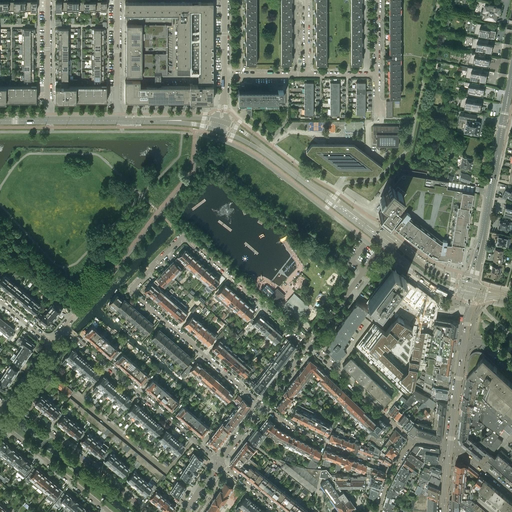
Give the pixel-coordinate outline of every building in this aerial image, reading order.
[(389,54),(385,51),(385,53),(386,58),(389,57),(390,57),(390,97),(400,98),(400,97),(400,94),(400,90),(400,88),(400,84),(400,81),(400,77),(400,74),(400,70),(400,68),(400,64),(400,61),(400,53),(400,50),(400,46),(400,44),(400,40),(400,37),(400,33),(400,30),(400,26),(400,24),(400,20),(400,17),(400,13),(400,11),(400,10),(400,7),(400,4),(399,0),(390,0),(390,54),(389,54)] [(11,11),(11,3),(8,3),(8,2),(2,2),(2,11),(11,11)] [(19,11),(19,2),(13,2),(13,3),(11,3),(11,11),(19,11)] [(28,11),(28,3),(25,3),(25,2),(19,2),(19,11),(28,11)] [(36,11),(36,2),(30,2),(30,3),(28,3),(28,11),(36,11)] [(64,11),(64,3),(61,3),(61,2),(55,2),(55,11),(64,11)] [(72,11),(72,2),(66,2),(66,3),(64,3),(64,11),(72,11)] [(81,11),(81,3),(78,3),(78,2),(72,2),(72,11),(81,11)] [(89,11),(89,2),(83,2),(83,3),(81,3),(81,11),(89,11)] [(98,11),(98,3),(95,3),(95,2),(89,2),(89,11),(98,11)] [(107,11),(106,2),(100,2),(100,3),(98,3),(98,11),(107,11)] [(213,84),(213,17),(213,2),(125,2),(125,19),(127,19),(127,14),(178,14),(178,17),(177,16),(177,75),(192,75),(192,84),(190,84),(190,86),(189,101),(207,101),(207,99),(213,99),(213,84)] [(499,14),(500,8),(496,7),(496,6),(489,5),(488,6),(485,5),(484,10),(481,9),(480,14),(485,15),(485,17),(489,18),(490,19),(490,18),(496,19),(497,15),(496,15),(497,13),(499,14)] [(256,6),(246,6),(246,12),(245,12),(244,12),(244,15),(245,15),(246,15),(246,21),(256,21),(256,6)] [(291,6),(282,6),(281,6),(281,21),(282,21),(291,21),(291,15),(292,15),(292,12),(291,12),(291,6)] [(326,6),(316,6),(316,12),(315,12),(314,12),(315,15),(316,15),(316,21),(326,21),(326,6)] [(361,6),(352,6),(351,6),(351,21),(352,21),(361,21),(361,15),(362,15),(362,12),(361,12),(361,6)] [(256,21),(246,21),(246,27),(245,27),(245,26),(244,30),(245,30),(245,29),(246,29),(246,35),(256,35),(256,21)] [(291,21),(282,21),(281,21),(281,35),(282,35),(291,35),(291,29),(292,29),(292,30),(292,26),(292,27),(291,27),(291,21)] [(326,21),(316,21),(316,27),(315,27),(315,26),(315,30),(315,29),(316,29),(316,35),(326,35),(326,21)] [(361,21),(352,21),(351,21),(351,35),(352,35),(361,35),(361,29),(362,29),(362,30),(362,26),(362,27),(361,27),(361,21)] [(474,33),(494,37),(496,30),(491,29),(492,26),(476,23),(474,33)] [(142,24),(126,24),(126,76),(142,76),(142,24)] [(256,35),(246,35),(246,41),(245,41),(244,44),(245,44),(246,44),(246,50),(256,50),(256,35)] [(291,35),(282,35),(281,35),(281,49),(282,49),(291,49),(291,44),(292,44),(292,41),(291,41),(291,35)] [(326,35),(316,35),(316,41),(315,41),(315,44),(316,44),(316,49),(326,49),(326,35)] [(361,35),(352,35),(351,35),(351,50),(352,50),(361,50),(361,44),(362,44),(362,41),(361,41),(361,35)] [(471,48),(492,52),(493,45),(488,44),(489,40),(473,37),(471,48)] [(291,49),(282,49),(281,49),(281,64),(291,64),(291,58),(292,58),(292,55),(291,55),(291,49)] [(326,49),(316,49),(316,55),(315,55),(315,58),(316,58),(316,64),(326,64),(326,49)] [(256,50),(246,50),(246,56),(245,56),(245,55),(245,59),(245,58),(246,58),(246,64),(256,64),(256,50)] [(361,50),(352,50),(351,50),(351,64),(361,64),(361,58),(362,58),(362,55),(361,55),(361,50)] [(468,63),(489,67),(490,59),(485,58),(486,55),(470,52),(468,63)] [(465,77),(486,81),(487,74),(483,73),(483,70),(467,67),(465,77)] [(70,87),(70,80),(58,80),(55,80),(55,101),(107,101),(107,89),(107,87),(70,87)] [(189,101),(190,86),(146,86),(140,86),(140,81),(125,80),(125,101),(189,101)] [(467,93),(483,96),(484,89),(480,88),(480,84),(465,81),(464,85),(468,86),(467,93)] [(245,82),(245,90),(241,90),(238,90),(238,105),(241,105),(245,105),(245,107),(246,111),(248,114),(252,117),(252,107),(252,105),(278,105),(278,104),(284,104),(284,105),(285,105),(285,93),(283,93),(283,90),(277,90),(252,90),(252,82),(245,82)] [(0,87),(0,101),(36,101),(36,87),(0,87)] [(480,111),(482,103),(477,102),(478,99),(472,98),(466,97),(462,96),(460,107),(480,111)] [(478,135),(480,122),(475,121),(475,119),(476,120),(476,117),(460,113),(460,116),(467,118),(466,122),(465,130),(464,132),(478,135)] [(398,126),(380,126),(373,126),(373,143),(376,143),(376,147),(376,146),(398,146),(398,126)] [(381,165),(354,144),(353,144),(352,144),(334,144),(325,144),(318,144),(312,144),(311,144),(311,145),(310,145),(308,148),(306,150),(306,151),(306,152),(306,153),(334,173),(334,174),(335,174),(342,174),(354,174),(375,174),(376,174),(377,174),(377,173),(381,167),(382,167),(382,166),(381,166),(381,165)] [(473,160),(462,157),(460,168),(470,170),(473,160)] [(461,261),(470,210),(473,193),(446,188),(448,181),(434,179),(435,175),(404,169),(403,169),(402,169),(401,169),(400,169),(399,170),(398,171),(388,184),(390,186),(384,195),(385,196),(381,201),(385,204),(381,209),(381,210),(380,211),(383,213),(382,216),(383,216),(382,218),(385,221),(386,219),(387,220),(389,218),(395,223),(394,225),(433,256),(461,261)] [(469,182),(471,176),(461,172),(458,179),(469,182)] [(511,198),(511,189),(509,188),(509,190),(505,189),(502,196),(510,199),(510,198),(511,198)] [(511,205),(505,204),(503,212),(510,214),(510,217),(511,217),(511,205)] [(499,224),(498,228),(508,230),(509,222),(506,221),(504,221),(500,220),(500,222),(499,222),(499,224)] [(496,243),(497,244),(498,244),(499,244),(506,245),(507,238),(499,236),(498,241),(497,241),(496,242),(496,243)] [(178,256),(177,256),(175,259),(179,263),(180,262),(184,265),(192,256),(188,252),(188,251),(186,250),(184,249),(180,254),(179,254),(178,255),(178,256)] [(504,262),(505,256),(503,255),(494,254),(493,260),(496,260),(495,263),(502,264),(502,261),(504,262)] [(192,256),(184,265),(189,269),(197,260),(195,258),(195,257),(193,256),(192,256)] [(175,259),(172,261),(171,263),(170,263),(169,264),(169,265),(168,266),(177,274),(181,269),(177,265),(179,263),(175,259)] [(197,260),(189,269),(193,273),(201,264),(199,262),(199,261),(198,260),(197,260)] [(492,265),(492,271),(500,272),(502,264),(495,263),(495,265),(492,265)] [(201,264),(193,273),(198,276),(205,268),(204,266),(204,265),(202,264),(201,264)] [(165,269),(164,270),(172,278),(177,274),(168,266),(167,267),(166,267),(165,268),(165,269)] [(374,291),(367,301),(371,304),(374,306),(379,310),(379,311),(393,293),(397,296),(408,281),(404,279),(405,277),(404,277),(401,274),(391,267),(390,268),(389,267),(378,282),(380,284),(377,288),(376,287),(374,290),(374,291)] [(206,268),(205,268),(198,276),(202,280),(210,271),(208,270),(208,269),(207,268),(206,268)] [(162,272),(160,274),(168,282),(172,278),(164,270),(163,270),(162,271),(162,272)] [(210,272),(210,271),(202,280),(207,284),(214,275),(213,274),(213,273),(211,272),(210,272)] [(158,276),(156,278),(160,282),(164,286),(168,282),(160,274),(159,274),(158,275),(158,276)] [(215,276),(214,275),(207,284),(212,288),(219,280),(217,278),(217,277),(216,276),(215,276)] [(1,279),(0,278),(0,287),(1,288),(8,280),(4,276),(1,279)] [(8,280),(1,288),(4,291),(5,290),(6,291),(13,283),(8,280)] [(397,296),(394,316),(411,326),(415,327),(416,325),(428,327),(428,325),(429,323),(430,317),(430,314),(434,315),(436,303),(408,281),(397,296)] [(13,283),(6,291),(8,292),(7,293),(10,295),(17,287),(13,283)] [(154,287),(151,283),(151,284),(150,283),(149,285),(149,286),(144,290),(146,292),(146,293),(147,294),(148,294),(153,298),(160,289),(156,286),(154,287)] [(217,293),(222,298),(229,289),(228,288),(227,287),(224,285),(217,293)] [(17,287),(10,295),(13,298),(14,297),(15,298),(21,291),(17,287)] [(160,289),(153,298),(153,299),(154,300),(155,300),(157,302),(165,293),(160,289)] [(231,291),(229,289),(222,298),(227,302),(234,293),(233,292),(232,291),(231,291)] [(283,297),(281,296),(282,295),(276,289),(269,297),(277,304),(283,297)] [(21,291),(15,298),(17,299),(16,300),(19,303),(26,294),(21,291)] [(165,293),(157,302),(159,304),(159,303),(162,305),(169,297),(165,293)] [(236,295),(234,293),(227,302),(232,306),(239,298),(238,297),(238,296),(237,295),(236,295)] [(294,293),(285,303),(300,316),(309,306),(302,300),(301,299),(300,299),(294,293)] [(26,294),(19,303),(22,305),(22,304),(24,305),(30,298),(26,294)] [(109,304),(115,310),(116,308),(123,300),(122,299),(122,300),(116,295),(109,304)] [(169,297),(162,305),(162,306),(163,308),(164,307),(166,309),(173,300),(169,297)] [(30,298),(24,305),(25,307),(25,308),(28,310),(35,301),(30,298)] [(241,299),(239,298),(232,306),(236,310),(244,302),(243,301),(242,300),(241,299)] [(124,300),(123,300),(116,308),(121,312),(128,304),(126,302),(126,301),(125,300),(124,300)] [(173,300),(166,309),(166,310),(168,312),(169,311),(170,313),(178,304),(173,300)] [(35,301),(28,310),(30,312),(31,311),(33,313),(35,315),(39,310),(37,308),(39,305),(35,301)] [(246,304),(244,302),(236,310),(241,314),(248,306),(248,305),(247,304),(246,304)] [(356,302),(352,307),(348,312),(359,320),(367,310),(356,302)] [(129,304),(128,304),(121,312),(125,316),(133,308),(131,306),(131,305),(129,304)] [(178,304),(170,313),(171,313),(171,314),(172,316),(173,315),(175,317),(182,308),(178,304)] [(57,305),(55,308),(52,305),(49,310),(56,316),(57,317),(60,314),(59,313),(60,312),(62,309),(57,305)] [(251,308),(248,306),(241,314),(246,319),(254,310),(253,310),(253,309),(252,308),(251,308)] [(133,308),(125,316),(130,321),(138,312),(136,310),(135,309),(134,308),(133,308)] [(182,308),(175,317),(175,318),(177,319),(178,319),(180,321),(187,312),(182,308)] [(56,316),(49,310),(45,314),(53,321),(56,318),(55,318),(56,316)] [(391,311),(382,322),(385,324),(394,314),(391,311)] [(138,312),(130,321),(135,325),(142,316),(140,314),(140,313),(139,312),(138,312)] [(189,328),(197,320),(199,317),(193,312),(191,315),(192,316),(185,324),(187,326),(187,327),(188,328),(189,328)] [(348,312),(345,316),(341,322),(342,322),(352,330),(359,320),(348,312)] [(53,321),(45,314),(44,314),(42,316),(40,314),(36,318),(39,320),(47,327),(53,321)] [(252,324),(256,328),(264,319),(264,318),(264,317),(262,316),(261,316),(259,315),(252,324)] [(143,316),(142,316),(135,325),(140,329),(147,320),(145,318),(145,317),(144,317),(143,316)] [(354,346),(356,348),(359,351),(378,369),(400,390),(403,393),(407,397),(413,390),(410,387),(412,384),(417,360),(426,362),(429,344),(430,344),(432,334),(427,331),(428,327),(416,325),(415,327),(411,326),(394,316),(385,325),(382,329),(373,321),(372,323),(354,346)] [(456,329),(457,323),(456,322),(456,321),(434,318),(433,322),(433,325),(434,325),(443,326),(444,325),(456,329)] [(266,320),(264,319),(256,328),(261,332),(269,323),(268,322),(268,321),(267,320),(266,320)] [(148,321),(147,320),(140,329),(145,333),(152,324),(150,322),(149,321),(148,321)] [(197,320),(189,328),(191,330),(192,331),(193,332),(194,332),(201,324),(197,320)] [(10,325),(5,321),(0,326),(0,329),(3,333),(10,325)] [(342,322),(339,326),(334,332),(335,333),(345,340),(353,330),(352,330),(342,322)] [(271,324),(269,323),(261,332),(265,335),(273,326),(273,325),(271,324)] [(201,324),(194,332),(196,334),(196,335),(197,336),(198,336),(199,336),(206,328),(201,324)] [(13,331),(15,329),(10,325),(3,333),(8,336),(7,338),(10,340),(15,333),(13,331)] [(455,337),(456,329),(444,325),(443,326),(434,325),(434,327),(436,328),(442,331),(455,337)] [(86,333),(84,335),(86,336),(86,337),(88,339),(88,338),(96,330),(92,326),(87,332),(86,333)] [(275,328),(273,326),(265,335),(270,339),(278,330),(277,330),(277,329),(276,328),(275,328)] [(454,343),(455,337),(442,331),(436,328),(434,327),(432,333),(435,334),(433,339),(439,343),(441,338),(454,343)] [(206,328),(199,336),(200,338),(201,339),(202,340),(203,340),(211,332),(206,328)] [(96,330),(88,338),(90,340),(90,341),(92,342),(93,342),(100,333),(96,330)] [(151,338),(156,342),(163,334),(161,332),(161,331),(160,330),(159,330),(158,330),(151,338)] [(278,331),(278,330),(270,339),(274,343),(282,334),(280,333),(280,332),(279,330),(278,331)] [(211,332),(203,340),(205,342),(205,343),(206,344),(207,344),(208,344),(215,336),(211,332)] [(100,333),(93,342),(95,344),(95,345),(96,346),(97,346),(105,338),(100,333)] [(328,343),(327,345),(330,348),(327,350),(337,359),(346,349),(345,348),(350,343),(345,340),(335,333),(328,342),(328,343)] [(163,334),(156,342),(160,346),(167,337),(165,336),(165,335),(164,334),(163,334)] [(16,341),(23,345),(31,351),(33,348),(31,347),(33,344),(22,336),(21,338),(19,337),(16,341)] [(168,338),(167,337),(160,346),(165,350),(172,341),(170,340),(170,339),(169,338),(168,338)] [(105,338),(97,346),(98,346),(97,347),(99,349),(100,348),(102,350),(109,342),(105,338)] [(283,343),(280,347),(290,355),(293,350),(294,350),(295,349),(295,348),(296,346),(295,345),(294,345),(291,342),(291,341),(290,340),(289,340),(288,340),(286,338),(282,342),(283,343)] [(453,349),(454,343),(441,338),(439,343),(441,344),(453,349)] [(216,352),(224,343),(220,340),(212,349),(214,350),(214,351),(215,353),(216,352)] [(172,342),(172,341),(165,350),(169,354),(177,345),(175,344),(174,343),(173,342),(172,342)] [(109,342),(102,350),(102,351),(103,352),(104,352),(106,354),(114,345),(109,342)] [(224,343),(216,352),(218,354),(218,355),(220,356),(221,356),(229,347),(224,343)] [(431,343),(429,352),(434,353),(452,355),(453,351),(441,347),(431,343)] [(31,351),(23,345),(19,350),(28,356),(29,354),(30,354),(32,352),(31,351)] [(114,345),(106,354),(106,355),(108,356),(110,358),(118,349),(114,345)] [(177,346),(177,345),(169,354),(174,358),(181,349),(179,348),(179,347),(178,346),(177,346)] [(229,347),(221,356),(223,358),(223,359),(224,360),(225,360),(233,351),(229,347)] [(290,355),(280,347),(277,352),(286,359),(288,357),(289,357),(290,356),(290,355)] [(74,351),(72,349),(62,361),(64,364),(67,361),(69,362),(77,353),(76,353),(77,352),(75,350),(74,351)] [(181,350),(181,349),(174,358),(178,362),(186,353),(184,351),(183,351),(182,350),(181,350)] [(28,356),(19,350),(16,355),(25,361),(27,359),(27,358),(26,357),(28,356)] [(233,351),(225,360),(228,362),(227,363),(229,364),(230,364),(238,355),(233,351)] [(286,359),(277,352),(273,357),(282,364),(284,362),(285,362),(286,361),(286,360),(286,359)] [(429,352),(428,358),(434,359),(439,359),(451,361),(452,355),(434,353),(429,352)] [(511,382),(497,369),(481,354),(480,353),(479,353),(478,352),(477,352),(476,352),(475,352),(474,353),(473,353),(472,354),(471,355),(471,356),(470,357),(470,359),(467,375),(466,376),(467,376),(466,376),(481,381),(489,385),(479,399),(482,400),(487,404),(509,425),(508,425),(507,424),(510,427),(511,428),(511,382)] [(81,357),(77,353),(69,362),(73,366),(81,357)] [(122,353),(115,361),(117,363),(117,364),(118,365),(119,365),(126,356),(122,353)] [(186,354),(186,353),(178,362),(183,366),(190,357),(188,355),(187,354),(186,354)] [(25,361),(16,355),(13,360),(15,361),(13,364),(19,367),(20,365),(21,365),(22,364),(23,364),(24,364),(25,361)] [(238,355),(230,364),(230,365),(230,366),(232,367),(233,367),(235,368),(242,359),(238,355)] [(126,356),(119,365),(121,367),(121,368),(122,369),(123,369),(131,360),(126,356)] [(86,361),(81,357),(73,366),(78,370),(86,361)] [(282,364),(273,357),(269,362),(270,362),(279,369),(280,367),(281,367),(282,365),(282,364)] [(360,367),(358,365),(350,357),(342,365),(353,375),(360,367)] [(426,366),(425,372),(432,376),(434,377),(436,377),(448,379),(449,373),(437,371),(437,368),(433,367),(434,365),(434,359),(428,358),(427,366),(426,366)] [(242,359),(235,368),(235,369),(236,371),(237,371),(239,372),(247,363),(242,359)] [(434,365),(433,367),(437,368),(437,371),(449,373),(450,367),(437,365),(437,363),(438,363),(439,359),(434,359),(434,365)] [(131,360),(123,369),(125,370),(125,371),(127,373),(128,372),(128,373),(135,364),(131,360)] [(308,360),(307,362),(307,363),(305,365),(313,371),(314,370),(317,366),(315,364),(315,363),(314,362),(313,362),(309,360),(308,360)] [(90,365),(86,361),(78,370),(82,374),(90,365)] [(194,375),(201,366),(201,365),(200,364),(199,364),(197,362),(193,367),(189,371),(190,372),(194,375)] [(279,369),(270,362),(264,370),(272,377),(274,376),(274,375),(276,374),(275,373),(279,369)] [(247,363),(239,372),(240,373),(239,373),(241,375),(242,374),(244,376),(252,367),(247,363)] [(10,365),(6,370),(15,376),(17,373),(17,372),(18,370),(17,370),(19,367),(13,364),(12,366),(10,365)] [(135,364),(128,373),(128,374),(129,375),(130,375),(132,376),(140,368),(135,364)] [(189,371),(193,367),(190,364),(184,371),(186,373),(188,375),(190,372),(189,371)] [(95,369),(90,365),(82,374),(87,378),(95,369)] [(304,365),(303,367),(303,368),(301,370),(311,377),(313,375),(311,374),(313,371),(305,365),(304,365)] [(203,368),(201,366),(194,375),(198,379),(206,370),(206,369),(204,367),(203,368)] [(321,369),(317,366),(314,370),(318,373),(315,376),(318,379),(325,373),(323,371),(323,370),(322,369),(321,369)] [(371,377),(368,374),(360,367),(353,375),(363,385),(371,377)] [(140,368),(132,376),(132,377),(134,379),(135,378),(137,380),(144,372),(140,368)] [(95,369),(87,378),(89,380),(86,382),(89,385),(100,373),(97,371),(98,370),(96,369),(95,369)] [(15,376),(6,370),(3,375),(11,380),(12,378),(13,379),(14,379),(15,376)] [(208,372),(206,370),(198,379),(203,383),(211,374),(210,374),(210,373),(209,371),(208,372)] [(272,377),(264,370),(258,378),(266,385),(270,380),(271,380),(272,379),(272,378),(272,377)] [(300,370),(299,372),(298,374),(307,382),(311,377),(301,370),(300,370)] [(144,372),(137,380),(136,381),(138,383),(139,382),(141,384),(148,375),(144,372)] [(448,383),(448,379),(436,377),(434,377),(432,376),(425,372),(424,377),(434,381),(448,383)] [(325,373),(318,379),(316,382),(321,386),(329,377),(329,376),(328,375),(327,375),(325,373)] [(212,376),(211,374),(203,383),(207,387),(215,378),(215,377),(213,375),(212,376)] [(297,374),(294,379),(303,386),(307,382),(298,374),(297,374)] [(11,380),(3,375),(0,379),(8,385),(9,386),(11,383),(11,382),(10,382),(11,380)] [(105,378),(103,376),(93,389),(95,391),(98,388),(100,389),(108,380),(108,379),(106,377),(105,378)] [(479,386),(481,381),(466,376),(465,382),(479,386)] [(254,381),(253,380),(250,377),(247,381),(249,384),(260,393),(264,387),(265,387),(266,386),(266,385),(258,378),(255,382),(254,381)] [(331,379),(329,377),(321,386),(325,390),(333,381),(333,380),(332,379),(331,379)] [(373,394),(381,386),(371,377),(363,385),(373,394)] [(447,387),(448,383),(434,381),(424,377),(424,381),(432,384),(434,385),(447,387)] [(73,391),(57,378),(53,384),(68,396),(73,391)] [(215,378),(207,387),(212,391),(220,382),(218,380),(218,379),(216,378),(215,378)] [(153,379),(145,388),(147,389),(147,390),(149,391),(150,391),(157,382),(153,379)] [(294,379),(290,384),(297,390),(299,391),(303,386),(294,379)] [(112,384),(108,380),(100,389),(104,393),(112,384)] [(329,394),(338,385),(337,385),(337,384),(336,383),(335,383),(333,381),(325,390),(329,394)] [(447,387),(434,385),(432,384),(424,381),(423,385),(434,390),(446,392),(447,387)] [(157,382),(150,391),(152,393),(151,394),(153,395),(154,395),(161,386),(157,382)] [(220,382),(212,391),(216,395),(224,386),(222,384),(222,383),(221,382),(220,382)] [(480,387),(479,386),(465,382),(464,388),(478,392),(480,387)] [(117,388),(112,384),(104,393),(109,397),(117,388)] [(290,384),(286,388),(294,394),(297,390),(290,384)] [(334,398),(342,389),(342,388),(340,387),(338,385),(329,394),(334,398)] [(446,392),(434,390),(423,385),(422,388),(432,393),(434,395),(446,396),(446,392)] [(161,386),(154,395),(156,397),(156,398),(157,399),(158,399),(159,399),(166,390),(161,386)] [(224,386),(216,395),(221,399),(229,390),(227,388),(227,387),(225,386),(224,386)] [(391,396),(389,394),(381,386),(373,394),(383,404),(391,396)] [(122,392),(117,388),(109,397),(113,401),(122,392)] [(286,388),(282,393),(285,395),(281,400),(288,406),(292,401),(290,399),(294,394),(286,388)] [(479,393),(478,392),(464,388),(463,394),(477,399),(479,393)] [(344,391),(342,389),(334,398),(338,402),(346,394),(346,393),(346,392),(345,391),(344,391)] [(433,400),(425,395),(414,389),(404,402),(409,405),(409,406),(416,397),(423,401),(423,402),(433,408),(435,401),(433,400)] [(166,390),(159,399),(159,400),(160,401),(161,401),(163,403),(171,394),(166,390)] [(229,390),(221,399),(225,403),(233,394),(231,392),(231,391),(230,390),(229,390)] [(126,395),(122,392),(113,401),(118,405),(126,395)] [(171,394),(163,403),(163,404),(164,405),(165,405),(167,406),(175,398),(171,394)] [(347,394),(346,394),(338,402),(342,406),(351,398),(349,396),(349,395),(347,394)] [(479,399),(477,399),(463,394),(462,400),(473,404),(471,409),(473,410),(480,412),(481,413),(480,420),(483,422),(499,434),(504,429),(507,424),(508,425),(509,425),(487,404),(482,400),(479,399)] [(35,405),(38,408),(46,399),(41,395),(39,397),(37,396),(33,400),(35,402),(34,403),(36,404),(35,405)] [(127,396),(126,395),(118,405),(120,407),(117,410),(120,412),(131,400),(129,398),(129,397),(127,395),(127,396)] [(239,403),(243,399),(238,395),(234,399),(239,403)] [(43,411),(50,402),(52,400),(48,396),(46,399),(38,408),(41,410),(42,410),(43,411)] [(175,398),(167,406),(167,407),(169,409),(170,408),(172,410),(179,401),(175,398)] [(351,398),(342,406),(347,410),(355,402),(353,400),(353,399),(352,398),(351,398)] [(433,399),(433,400),(435,401),(433,408),(444,413),(445,401),(433,399)] [(284,411),(288,406),(281,400),(277,406),(284,411)] [(473,404),(462,400),(461,406),(471,409),(473,404)] [(250,406),(245,401),(242,405),(247,410),(250,406)] [(50,402),(43,411),(45,412),(44,413),(47,415),(55,406),(50,402)] [(355,402),(347,410),(351,415),(359,406),(357,404),(357,403),(356,402),(355,402)] [(137,405),(135,403),(124,415),(127,418),(129,415),(131,416),(139,407),(139,406),(137,404),(137,405)] [(247,410),(242,405),(239,403),(236,407),(244,414),(244,413),(245,413),(246,412),(246,411),(247,410)] [(424,403),(418,409),(420,412),(427,406),(424,403)] [(398,408),(397,407),(394,404),(388,412),(392,416),(398,408)] [(183,405),(176,414),(178,416),(177,416),(179,418),(180,417),(187,409),(183,405)] [(56,415),(60,410),(55,406),(47,415),(50,418),(51,417),(53,418),(56,415)] [(359,406),(351,415),(355,419),(364,410),(362,408),(362,407),(360,406),(359,406)] [(472,415),(473,410),(471,409),(461,406),(460,413),(472,415)] [(144,411),(139,407),(131,416),(136,420),(144,411)] [(244,414),(236,407),(230,415),(238,422),(239,420),(240,420),(241,419),(241,418),(244,414)] [(300,421),(304,412),(295,407),(294,410),(292,409),(291,411),(293,412),(291,417),(300,421)] [(399,408),(398,410),(393,416),(393,417),(394,418),(395,418),(396,419),(401,413),(403,411),(399,408)] [(441,438),(442,428),(444,413),(433,408),(431,427),(430,426),(418,423),(417,427),(415,433),(439,440),(440,438),(441,438)] [(424,408),(417,416),(421,420),(424,416),(426,417),(429,413),(424,408)] [(187,409),(180,417),(182,419),(182,420),(183,422),(184,421),(192,413),(187,409)] [(364,410),(355,419),(360,423),(368,414),(366,412),(365,410),(364,410)] [(61,427),(69,418),(71,415),(66,411),(64,414),(60,419),(58,422),(59,423),(58,424),(61,427)] [(148,415),(144,411),(136,420),(140,424),(148,415)] [(309,426),(313,416),(304,412),(300,421),(309,426)] [(192,413),(184,421),(186,423),(186,424),(188,425),(189,425),(196,416),(192,413)] [(472,415),(460,413),(460,419),(471,421),(478,421),(479,416),(472,415)] [(368,414),(360,423),(364,427),(372,418),(370,417),(370,416),(369,414),(368,414)] [(404,414),(398,421),(402,425),(409,417),(411,416),(408,414),(406,416),(404,414)] [(153,419),(148,415),(140,424),(145,428),(153,419)] [(238,422),(230,415),(223,423),(231,430),(235,425),(236,425),(237,423),(238,422)] [(196,416),(189,425),(189,426),(190,427),(191,427),(193,429),(201,420),(196,416)] [(313,416),(309,426),(318,430),(322,421),(313,416)] [(406,429),(412,422),(413,421),(409,417),(402,425),(406,429)] [(69,418),(61,427),(64,429),(65,429),(66,430),(74,422),(69,418)] [(260,427),(258,428),(265,434),(266,432),(272,424),(273,423),(267,418),(266,419),(264,420),(265,421),(264,422),(262,423),(263,424),(262,424),(261,424),(260,426),(261,426),(260,427)] [(372,418),(364,427),(368,431),(376,422),(374,420),(374,419),(373,418),(372,418)] [(388,426),(379,418),(376,422),(368,431),(376,438),(380,433),(381,434),(383,432),(385,434),(391,428),(388,426)] [(158,423),(153,419),(145,428),(149,432),(158,423)] [(201,420),(193,429),(193,430),(195,431),(196,431),(198,433),(205,424),(201,420)] [(331,425),(322,421),(318,430),(327,434),(331,425)] [(415,433),(417,427),(418,423),(413,421),(412,422),(406,429),(405,430),(411,435),(412,437),(414,434),(415,433)] [(74,422),(66,430),(68,431),(67,432),(70,434),(78,425),(74,422)] [(158,423),(149,432),(151,434),(149,436),(152,439),(162,426),(160,425),(160,424),(158,422),(158,423)] [(231,430),(223,423),(222,422),(218,427),(228,434),(229,434),(230,432),(231,430)] [(479,429),(483,428),(485,425),(481,423),(480,425),(478,426),(470,427),(459,425),(458,431),(470,432),(471,433),(479,429)] [(205,424),(198,433),(198,434),(199,435),(200,435),(202,436),(209,428),(205,424)] [(280,430),(272,424),(266,432),(275,439),(280,430)] [(78,425),(70,434),(74,437),(74,436),(76,437),(77,436),(83,429),(78,425)] [(228,434),(218,427),(215,431),(224,439),(225,439),(227,437),(226,436),(228,434)] [(251,433),(252,434),(260,440),(265,434),(258,428),(257,427),(256,428),(255,429),(255,430),(253,432),(251,433)] [(334,442),(339,428),(337,427),(335,432),(337,433),(336,434),(332,432),(328,440),(334,442)] [(341,434),(343,429),(339,428),(334,442),(340,444),(343,436),(338,434),(339,433),(341,434)] [(474,455),(493,432),(490,429),(488,432),(485,433),(488,435),(482,438),(477,442),(470,451),(474,455)] [(168,432),(166,430),(155,442),(158,445),(161,442),(162,443),(170,434),(170,433),(171,433),(168,431),(168,432)] [(289,435),(280,430),(275,439),(284,444),(289,435)] [(406,439),(401,435),(395,430),(389,438),(400,446),(406,439)] [(224,439),(215,431),(211,436),(220,444),(221,444),(223,442),(223,441),(224,439)] [(347,438),(343,436),(340,444),(345,446),(351,432),(348,431),(346,436),(348,437),(347,438)] [(470,432),(458,431),(458,437),(458,439),(458,440),(469,436),(470,432)] [(351,432),(345,446),(351,448),(354,440),(349,439),(350,438),(352,439),(354,433),(351,432)] [(479,459),(497,437),(498,436),(498,435),(493,432),(474,455),(479,459)] [(84,446),(92,437),(87,433),(82,440),(81,441),(82,442),(81,443),(84,446)] [(175,438),(170,434),(162,443),(167,447),(175,438)] [(249,438),(248,438),(256,445),(260,440),(252,434),(250,436),(248,437),(249,438)] [(298,439),(289,435),(284,444),(293,448),(298,439)] [(220,444),(211,436),(207,441),(217,449),(220,444)] [(469,436),(458,440),(459,442),(460,443),(465,447),(472,439),(469,436)] [(92,437),(84,446),(88,449),(88,448),(90,449),(97,441),(92,437)] [(354,440),(351,448),(357,451),(361,439),(355,437),(354,440)] [(484,463),(486,460),(491,454),(502,441),(497,437),(479,459),(484,463)] [(180,442),(175,438),(167,447),(171,451),(180,442)] [(400,446),(389,438),(380,449),(392,458),(400,446)] [(307,443),(298,439),(293,448),(302,453),(307,443)] [(470,451),(477,442),(472,439),(465,447),(470,451)] [(246,440),(243,445),(251,452),(255,448),(246,440)] [(1,453),(8,444),(5,441),(4,442),(3,441),(0,444),(0,453),(0,454),(1,453)] [(97,441),(90,449),(91,450),(91,451),(94,454),(101,445),(97,441)] [(366,454),(370,443),(368,441),(366,446),(364,445),(361,452),(366,454)] [(101,445),(94,454),(97,456),(98,455),(99,456),(100,455),(102,457),(106,453),(104,451),(108,446),(103,442),(101,445)] [(180,442),(171,451),(173,453),(171,456),(174,458),(184,446),(182,444),(183,443),(180,442)] [(316,448),(307,443),(302,453),(311,457),(316,448)] [(371,456),(375,446),(370,443),(366,454),(371,456)] [(8,444),(1,453),(6,457),(12,449),(10,447),(11,446),(8,444)] [(243,445),(239,449),(248,457),(251,452),(243,445)] [(377,459),(380,450),(375,446),(371,456),(377,459)] [(437,458),(438,453),(437,453),(437,450),(434,450),(435,448),(430,448),(430,447),(422,446),(419,446),(414,453),(423,460),(430,462),(435,463),(435,462),(438,462),(438,458),(437,458)] [(108,465),(115,456),(112,454),(115,451),(110,448),(106,453),(102,457),(105,459),(104,460),(105,461),(104,463),(108,465)] [(317,463),(312,461),(314,457),(317,459),(321,450),(316,448),(311,457),(309,462),(306,467),(316,467),(317,463)] [(8,463),(18,451),(15,449),(14,450),(12,449),(6,457),(4,459),(8,463)] [(258,464),(248,457),(239,449),(232,458),(241,466),(238,471),(247,478),(255,468),(258,464)] [(325,465),(330,451),(324,449),(321,457),(325,458),(324,459),(322,464),(325,465)] [(380,449),(380,450),(377,459),(389,463),(392,458),(380,449)] [(501,450),(495,457),(494,456),(491,454),(486,460),(489,462),(500,471),(511,459),(510,457),(509,457),(501,450)] [(13,467),(15,464),(22,456),(19,454),(20,453),(18,451),(8,463),(13,467)] [(336,453),(330,451),(325,465),(328,466),(330,461),(328,461),(328,460),(333,461),(336,453)] [(410,451),(405,459),(415,465),(418,468),(423,460),(414,453),(410,451)] [(203,461),(199,458),(193,452),(188,459),(190,460),(200,466),(202,463),(201,462),(203,461)] [(341,455),(336,453),(333,461),(337,463),(337,464),(335,463),(333,468),(336,469),(341,455)] [(511,454),(510,456),(510,457),(511,459),(500,471),(511,480),(511,479),(511,454)] [(347,458),(341,455),(336,469),(339,471),(341,465),(339,465),(339,464),(344,465),(347,458)] [(24,458),(22,456),(15,464),(20,468),(27,459),(24,457),(24,458)] [(115,456),(108,465),(111,468),(111,467),(113,468),(120,460),(115,456)] [(232,458),(229,462),(230,464),(238,471),(241,466),(232,458)] [(352,460),(347,458),(344,465),(342,469),(348,471),(349,469),(352,460)] [(27,474),(33,466),(31,464),(29,463),(30,462),(27,459),(20,468),(17,471),(22,475),(22,474),(25,476),(27,474)] [(200,466),(190,460),(188,459),(185,464),(187,465),(197,472),(198,470),(200,466)] [(412,469),(415,465),(405,459),(402,464),(407,468),(412,471),(414,472),(416,474),(417,473),(412,469)] [(120,460),(113,468),(114,470),(117,473),(124,464),(120,460)] [(357,462),(352,460),(349,469),(350,470),(351,468),(354,469),(357,462)] [(289,463),(285,461),(283,464),(280,467),(315,494),(319,477),(321,469),(306,468),(289,463)] [(367,465),(362,463),(358,473),(359,474),(360,472),(364,473),(367,465)] [(124,464),(117,473),(120,475),(121,474),(122,475),(129,467),(124,464)] [(402,464),(399,470),(404,473),(407,468),(402,464)] [(197,472),(187,465),(183,470),(193,477),(197,472)] [(382,481),(385,474),(384,472),(373,468),(367,465),(364,473),(363,475),(365,475),(365,478),(371,477),(382,481)] [(440,478),(440,469),(431,466),(430,466),(429,469),(425,467),(424,469),(424,470),(431,474),(440,478)] [(255,468),(247,478),(251,481),(259,471),(255,468)] [(364,488),(364,480),(365,480),(365,478),(365,475),(360,475),(359,476),(357,476),(356,477),(353,477),(353,476),(347,476),(347,475),(343,475),(343,477),(340,477),(340,476),(335,476),(331,476),(330,474),(331,474),(326,468),(321,469),(319,477),(324,478),(325,480),(327,478),(327,479),(329,481),(335,477),(335,484),(335,488),(339,488),(350,488),(350,490),(353,490),(353,488),(364,488)] [(34,482),(42,472),(39,469),(38,470),(37,469),(35,471),(33,469),(25,478),(30,481),(31,479),(34,482)] [(466,470),(455,469),(454,479),(466,480),(466,472),(467,470),(466,470)] [(193,477),(183,470),(180,475),(189,481),(190,479),(191,480),(193,477)] [(400,479),(404,473),(399,470),(396,475),(395,476),(400,479)] [(440,478),(431,474),(424,470),(422,470),(420,476),(428,479),(437,483),(440,478)] [(128,482),(131,484),(138,475),(134,471),(127,479),(128,480),(128,482)] [(259,471),(251,481),(255,484),(263,475),(259,471)] [(38,486),(46,477),(45,475),(46,474),(42,472),(34,482),(33,482),(38,486)] [(405,482),(409,476),(404,473),(400,479),(405,482)] [(138,475),(131,484),(134,487),(134,486),(136,487),(143,479),(138,475)] [(263,475),(255,484),(260,488),(267,479),(263,475)] [(484,479),(479,475),(476,480),(472,486),(474,487),(476,486),(479,487),(484,479)] [(49,477),(47,476),(46,477),(38,486),(37,487),(42,491),(44,489),(52,480),(50,478),(50,479),(48,478),(49,477)] [(405,482),(400,479),(395,476),(392,481),(397,484),(402,487),(405,482)] [(437,483),(428,479),(420,476),(418,479),(424,482),(436,487),(437,483)] [(382,481),(371,477),(368,485),(372,486),(379,489),(379,488),(380,488),(381,486),(380,485),(382,481)] [(186,486),(181,483),(183,481),(179,478),(178,480),(177,480),(174,485),(184,492),(186,488),(185,488),(186,486)] [(342,492),(339,488),(335,488),(335,484),(332,486),(329,481),(327,479),(327,478),(325,480),(320,483),(339,509),(334,511),(352,511),(353,511),(352,511),(356,508),(349,499),(350,499),(349,496),(347,497),(343,491),(342,492)] [(438,494),(439,488),(438,488),(436,487),(424,482),(418,479),(416,478),(415,480),(413,483),(418,485),(414,492),(416,493),(419,494),(419,493),(422,487),(438,494)] [(143,479),(136,487),(137,489),(140,492),(147,483),(143,479)] [(267,479),(260,488),(264,492),(272,482),(267,479)] [(468,495),(469,489),(465,488),(466,480),(454,479),(453,494),(456,495),(469,504),(472,500),(474,494),(470,494),(470,500),(467,499),(467,495),(468,495)] [(479,497),(490,484),(484,479),(479,487),(478,488),(475,493),(479,497)] [(52,480),(44,489),(49,493),(56,484),(54,483),(55,482),(52,480)] [(214,496),(213,498),(211,501),(212,502),(205,511),(216,511),(220,507),(220,508),(224,502),(223,502),(233,488),(224,482),(215,497),(214,496)] [(272,482),(264,492),(269,495),(276,486),(272,482)] [(54,497),(61,488),(59,487),(60,486),(57,483),(56,484),(49,493),(54,497)] [(148,495),(155,488),(156,486),(153,484),(152,485),(151,486),(147,483),(140,492),(143,494),(144,493),(145,495),(146,494),(148,495)] [(402,487),(397,484),(394,490),(399,492),(402,487)] [(484,501),(495,488),(490,484),(479,497),(484,501)] [(184,492),(174,485),(170,490),(179,496),(181,494),(181,495),(184,492)] [(276,486),(269,495),(273,499),(281,489),(276,486)] [(379,489),(372,486),(368,496),(372,497),(373,496),(374,496),(374,495),(377,496),(379,491),(378,491),(379,489)] [(438,494),(422,487),(419,493),(437,500),(438,500),(438,494)] [(161,494),(157,491),(158,491),(155,488),(148,495),(150,497),(150,498),(151,499),(150,500),(153,503),(161,494)] [(490,506),(501,493),(495,488),(484,501),(490,506)] [(281,489),(273,499),(278,502),(285,493),(281,489)] [(388,491),(386,495),(394,498),(396,499),(396,498),(394,497),(395,494),(388,491)] [(65,505),(72,496),(69,493),(68,494),(66,493),(65,494),(63,493),(56,502),(60,505),(61,504),(64,506),(65,505)] [(285,493),(278,502),(282,506),(290,497),(285,493)] [(436,511),(437,500),(419,493),(419,494),(416,493),(415,499),(411,498),(409,508),(410,508),(409,511),(436,511)] [(495,510),(506,497),(501,493),(490,506),(495,510)] [(161,494),(153,503),(158,507),(165,498),(161,494)] [(469,504),(456,495),(453,494),(452,499),(455,499),(456,500),(460,500),(469,505),(469,504)] [(386,495),(385,500),(395,504),(395,502),(393,502),(394,498),(386,495)] [(69,509),(76,501),(74,499),(74,498),(72,496),(65,505),(64,506),(63,507),(67,511),(69,509)] [(247,498),(245,496),(235,509),(238,511),(240,508),(242,510),(250,500),(248,498),(247,498)] [(290,497),(282,506),(287,510),(294,500),(290,497)] [(497,511),(503,511),(511,502),(506,497),(495,510),(497,511)] [(165,498),(158,507),(163,511),(170,502),(165,498)] [(476,511),(474,510),(472,508),(469,505),(460,500),(456,500),(455,499),(452,499),(450,498),(449,506),(459,506),(462,507),(468,511),(476,511)] [(248,511),(255,504),(250,500),(242,510),(244,511),(248,511)] [(294,500),(287,510),(289,511),(292,511),(299,504),(294,500)] [(393,509),(395,504),(385,500),(383,506),(391,508),(393,509)] [(78,503),(76,501),(69,509),(73,511),(74,511),(81,503),(79,502),(78,503)] [(175,506),(170,502),(163,511),(164,511),(169,511),(172,509),(175,506)] [(511,511),(511,502),(503,511),(511,511)] [(81,503),(74,511),(81,511),(85,508),(83,507),(84,506),(81,503)]
